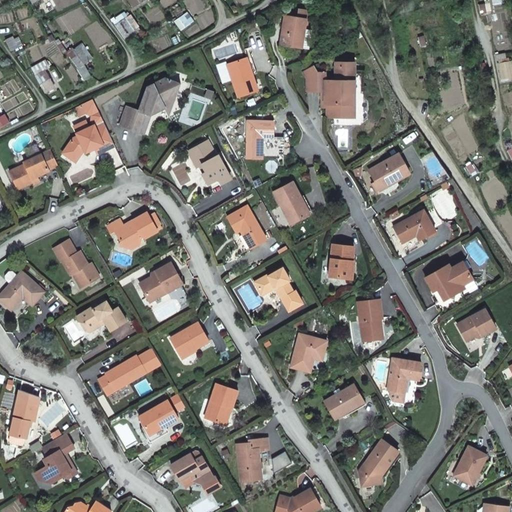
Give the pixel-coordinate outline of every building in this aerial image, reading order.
[(308,10),(297,8),(296,17),(305,18),(304,27),(306,27),(308,10)] [(296,17),(283,15),(280,44),(302,46),(304,27),(305,18),(296,17)] [(130,16),(116,25),(125,39),(135,33),(132,30),(138,26),(130,16)] [(72,48),(66,52),(85,80),(91,76),(84,64),(92,58),(86,50),(81,44),(73,50),(72,48)] [(245,59),(250,75),(253,74),(247,58),(245,59)] [(227,64),(238,97),(258,90),(253,74),(250,75),(245,59),(227,64)] [(497,62),(500,80),(511,77),(511,67),(510,59),(497,62)] [(46,60),(31,68),(36,76),(44,71),(50,67),(46,60)] [(336,82),(335,88),(332,88),(330,87),(329,87),(329,82),(326,82),(325,82),(326,74),(318,74),(314,67),(304,73),(306,78),(306,92),(321,93),(328,93),(328,99),(322,99),(321,108),(326,108),(325,118),(347,119),(347,106),(350,106),(351,98),(351,95),(354,95),(356,65),(337,64),(336,82)] [(44,71),(36,76),(45,92),(54,87),(44,71)] [(119,126),(140,133),(145,121),(149,118),(150,115),(152,111),(155,110),(156,112),(165,108),(164,104),(175,99),(181,83),(165,78),(145,87),(138,111),(126,107),(119,126)] [(169,116),(175,99),(164,104),(165,108),(169,116)] [(145,121),(140,133),(144,135),(149,118),(145,121)] [(274,121),(246,121),(246,158),(262,158),(262,137),(274,137),(274,121)] [(115,146),(104,123),(95,127),(94,125),(85,129),(87,131),(77,136),(73,137),(65,150),(78,158),(83,151),(85,150),(94,146),(95,149),(97,154),(115,146)] [(216,156),(207,140),(188,151),(197,167),(200,165),(202,169),(204,168),(206,172),(202,174),(208,184),(216,179),(219,181),(221,184),(231,178),(218,155),(216,156)] [(63,153),(76,162),(78,158),(65,150),(63,153)] [(25,165),(9,172),(17,190),(33,183),(32,180),(37,178),(50,172),(49,171),(58,167),(51,151),(24,163),(25,165)] [(399,153),(374,168),(369,171),(377,184),(381,181),(385,188),(394,183),(393,181),(397,178),(398,180),(410,173),(399,153)] [(473,169),(469,161),(465,164),(469,171),(473,169)] [(216,179),(208,184),(211,189),(221,184),(219,181),(216,179)] [(273,191),(290,223),(307,214),(298,197),(301,196),(292,180),(273,191)] [(377,184),(381,190),(385,188),(381,181),(377,184)] [(309,213),(301,196),(298,197),(307,214),(309,213)] [(266,240),(247,206),(227,218),(236,234),(240,232),(241,230),(243,233),(241,234),(250,250),(266,240)] [(424,211),(393,228),(402,244),(414,237),(413,236),(416,235),(420,241),(436,232),(424,211)] [(114,230),(120,241),(119,245),(129,248),(130,241),(132,240),(139,237),(142,240),(155,232),(143,214),(130,222),(131,224),(127,226),(123,225),(114,230)] [(135,245),(139,237),(132,240),(130,241),(129,248),(134,245),(135,245)] [(88,265),(80,251),(77,253),(69,240),(54,249),(62,262),(63,262),(71,275),(73,274),(81,288),(99,277),(94,268),(91,270),(88,265)] [(351,279),(354,247),(332,244),(329,277),(351,279)] [(171,262),(155,271),(157,274),(140,283),(150,302),(183,283),(171,262)] [(448,264),(425,278),(433,291),(440,288),(441,291),(439,292),(444,300),(460,291),(458,287),(472,279),(463,262),(451,269),(448,264)] [(283,267),(268,276),(267,275),(254,282),(260,293),(273,286),(277,291),(281,298),(293,292),(288,282),(290,280),(283,267)] [(45,291),(22,270),(0,294),(0,299),(9,308),(21,295),(24,297),(32,305),(45,291)] [(460,291),(474,283),(472,279),(458,287),(460,291)] [(12,310),(24,297),(21,295),(9,308),(12,310)] [(358,302),(363,341),(375,339),(375,336),(380,335),(383,335),(381,324),(379,324),(378,319),(380,319),(382,318),(380,299),(358,302)] [(111,311),(105,302),(93,310),(91,308),(76,317),(79,322),(83,323),(87,330),(100,322),(98,319),(101,318),(104,323),(109,332),(125,322),(117,308),(111,311)] [(496,328),(485,309),(457,324),(467,341),(474,337),(481,333),(482,336),(496,328)] [(89,332),(104,323),(101,318),(98,319),(100,322),(87,330),(89,332)] [(198,322),(170,338),(181,357),(209,341),(198,322)] [(299,334),(292,367),(308,371),(309,368),(312,355),(321,357),(323,357),(327,341),(299,334)] [(147,351),(157,367),(162,364),(152,348),(147,351)] [(108,396),(148,373),(157,367),(147,351),(138,357),(137,355),(117,367),(117,368),(107,374),(107,375),(98,380),(108,396)] [(311,372),(314,358),(323,360),(323,357),(321,357),(312,355),(309,368),(308,371),(311,372)] [(392,358),(387,390),(390,390),(405,392),(407,378),(419,380),(421,362),(392,358)] [(231,408),(237,391),(215,383),(203,418),(222,424),(228,407),(231,408)] [(353,384),(323,402),(333,420),(349,411),(347,409),(362,401),(353,384)] [(20,390),(18,400),(38,405),(40,394),(20,390)] [(403,402),(405,392),(390,390),(390,394),(393,400),(403,402)] [(167,399),(138,416),(148,432),(164,423),(165,425),(178,418),(167,399)] [(18,400),(10,435),(11,435),(25,438),(26,438),(31,420),(35,421),(38,405),(18,400)] [(362,401),(347,409),(349,411),(349,412),(350,414),(365,406),(362,401)] [(225,425),(231,408),(228,407),(222,424),(225,425)] [(151,438),(167,429),(165,425),(164,423),(148,432),(151,438)] [(25,438),(11,435),(9,440),(11,443),(22,445),(24,444),(25,438)] [(47,485),(61,477),(71,471),(65,460),(62,462),(59,457),(62,455),(71,450),(62,435),(39,449),(44,459),(40,461),(43,467),(44,467),(35,472),(41,483),(47,485)] [(262,479),(260,463),(259,451),(269,449),(268,438),(249,440),(249,443),(237,444),(241,481),(262,479)] [(382,439),(359,472),(363,474),(360,478),(361,486),(382,483),(381,476),(381,470),(381,469),(382,468),(385,470),(399,451),(382,439)] [(468,446),(453,475),(472,485),(476,478),(475,475),(476,473),(478,474),(487,455),(468,446)] [(213,477),(200,456),(198,452),(195,450),(170,465),(179,480),(189,474),(192,472),(195,476),(193,481),(202,484),(201,485),(208,494),(220,486),(214,477),(213,477)] [(65,480),(73,475),(71,471),(61,477),(65,480)] [(30,475),(34,481),(39,479),(35,472),(30,475)] [(309,511),(320,506),(310,489),(295,497),(294,500),(292,499),(280,496),(275,511),(309,511)] [(90,508),(80,501),(75,502),(72,506),(68,508),(65,511),(108,511),(110,510),(95,500),(90,508)] [(484,503),(483,511),(507,511),(508,506),(484,503)]
